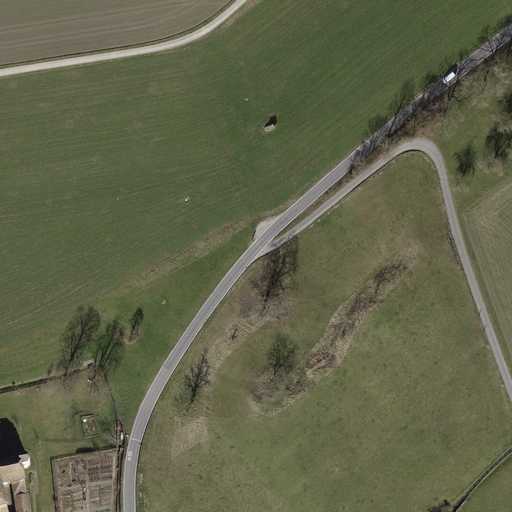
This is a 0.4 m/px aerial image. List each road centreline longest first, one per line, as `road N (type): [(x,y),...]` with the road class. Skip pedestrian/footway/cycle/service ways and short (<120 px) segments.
road 1 (unclassified): [(511,32),(366,147),(257,247)]
road 2 (unclassified): [(130,511),(132,455),(148,404),(257,247)]
road 3 (track): [(0,73),(169,47),(246,0)]
